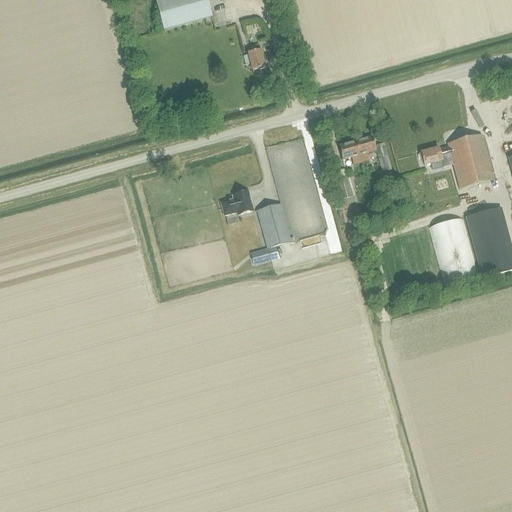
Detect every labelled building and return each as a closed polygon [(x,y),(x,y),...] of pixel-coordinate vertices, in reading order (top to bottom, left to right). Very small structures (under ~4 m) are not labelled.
[(206,0),(158,0),(155,1),(163,31),(212,18),(206,0)] [(252,72),(265,69),(260,51),(259,45),(249,47),(251,53),(248,54),(252,72)] [(492,118),(499,117),(500,124),(511,123),(510,119),(511,118),(511,101),(491,104),(492,118)] [(443,168),(441,162),(442,161),(442,159),(451,157),(460,190),(494,181),(482,136),(448,145),(449,148),(439,151),(439,149),(421,153),(425,166),(430,165),(432,171),(443,168)] [(384,148),(376,150),(372,138),(355,143),(361,164),(369,162),(366,154),(375,151),(382,174),(391,171),(384,148)] [(353,166),(361,164),(355,143),(339,147),(342,160),(351,158),(353,166)] [(347,178),(335,181),(342,206),(354,203),(347,178)] [(233,201),(221,204),(224,217),(237,213),(237,216),(253,212),(248,193),(232,197),(233,201)] [(280,205),(258,212),(268,250),(291,244),(280,205)] [(481,279),(511,271),(511,248),(501,209),(465,218),(481,279)] [(427,221),(440,274),(450,271),(448,262),(456,260),(459,273),(472,269),(458,213),(427,221)]
